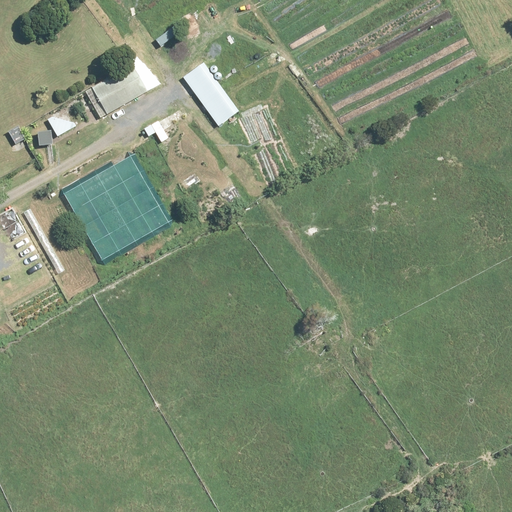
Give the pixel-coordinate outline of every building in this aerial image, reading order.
[(184,78),(219,126),(239,111),(204,63),(184,78)] [(134,65),(93,88),(108,114),(149,92),(134,65)] [(53,117),(48,120),(58,137),(77,126),(75,123),(53,117)] [(18,126),(9,132),(16,144),(26,139),(18,126)] [(52,131),(38,132),(40,146),(53,144),(52,131)]
